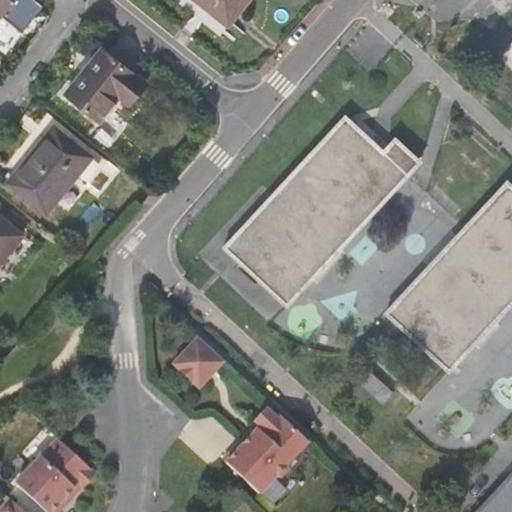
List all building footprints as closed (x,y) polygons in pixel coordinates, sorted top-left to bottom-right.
[(0,0),(0,20),(1,21),(3,19),(21,34),(43,8),(33,0),(0,0)] [(189,0),(197,6),(200,2),(227,25),(247,0),(189,0)] [(144,87),(102,52),(65,97),(98,124),(119,98),(128,106),(144,87)] [(347,121),(225,249),(286,306),(421,165),(398,144),(386,158),(347,121)] [(49,129),(4,184),(43,215),(87,160),(49,129)] [(511,193),(503,185),(389,304),(488,398),(511,372),(511,193)] [(0,262),(20,238),(0,220),(0,262)] [(213,361),(187,337),(163,363),(189,387),(213,361)] [(397,395),(374,373),(364,383),(388,404),(397,395)] [(298,440),(261,406),(258,410),(256,408),(245,420),(247,422),(244,425),(247,429),(242,434),(239,430),(213,459),(250,492),(266,475),(271,476),(277,469),(277,463),(298,440)] [(84,472),(47,438),(6,483),(37,511),(47,511),(65,494),(61,490),(68,482),(72,486),(84,472)] [(511,511),(511,472),(475,511),(511,511)] [(15,511),(0,498),(0,511),(15,511)]
